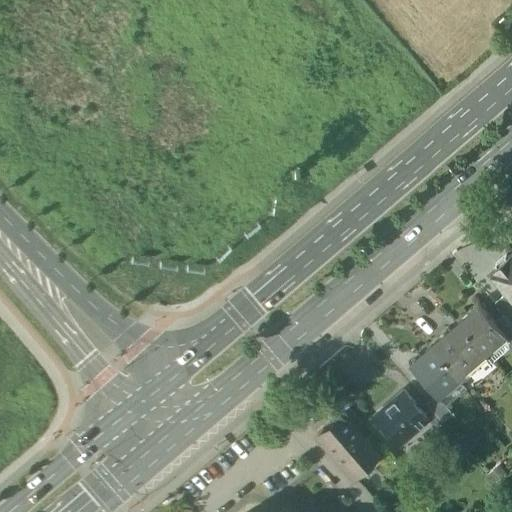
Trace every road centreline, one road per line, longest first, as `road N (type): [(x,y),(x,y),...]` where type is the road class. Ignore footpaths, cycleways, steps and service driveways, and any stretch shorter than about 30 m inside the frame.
road 1 (primary): [(511,82),(152,395)]
road 2 (primary): [(180,431),(511,148)]
road 3 (tertiary): [(152,395),(0,220)]
road 4 (primary): [(152,395),(11,511)]
road 5 (primary): [(82,511),(180,431)]
